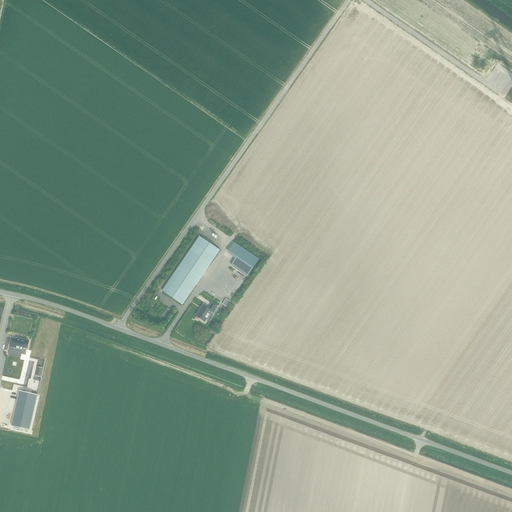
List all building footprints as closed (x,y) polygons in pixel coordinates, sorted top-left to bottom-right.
[(199,236),(162,291),(182,305),(220,250),(199,236)] [(231,265),(248,276),(259,259),(234,242),(227,253),(235,259),(231,265)] [(196,315),(205,322),(212,311),(214,312),(217,307),(212,304),(208,309),(203,305),(196,315)] [(10,346),(23,349),(23,347),(27,348),(29,341),(20,339),(20,340),(12,338),(10,346)] [(18,391),(10,426),(29,430),(37,395),(18,391)]
